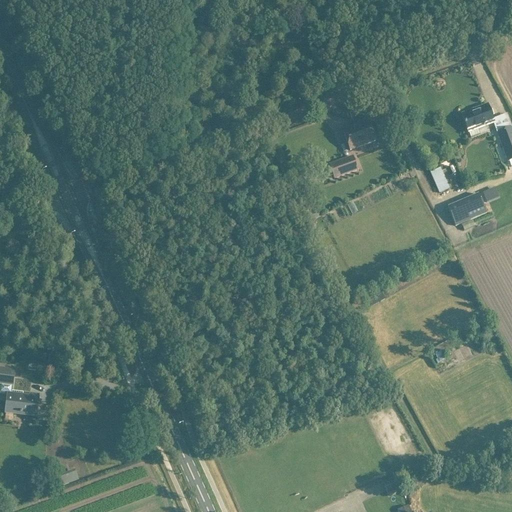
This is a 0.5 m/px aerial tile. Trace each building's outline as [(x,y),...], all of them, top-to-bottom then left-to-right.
[(463,117),(465,123),(464,124),(464,125),(465,124),(468,133),(471,139),(480,135),(478,129),(494,124),(491,116),(487,106),(476,111),(477,113),(464,118),(463,117)] [(369,123),(351,130),(350,128),(342,131),(350,151),(376,141),(369,123)] [(511,128),(496,134),(507,163),(509,162),(511,168),(511,167),(511,129),(511,128)] [(352,157),(329,166),(333,175),(334,179),(357,171),(356,167),(352,157)] [(449,190),(440,168),(430,173),(439,194),(449,190)] [(479,195),(448,208),(456,226),(487,214),(479,195)] [(28,370),(40,371),(42,360),(29,358),(28,370)] [(37,415),(38,400),(39,395),(30,393),(30,396),(23,395),(23,393),(12,392),(12,387),(13,387),(15,370),(0,368),(0,385),(1,386),(0,390),(0,393),(7,394),(4,413),(5,414),(15,415),(15,412),(20,413),(20,414),(22,414),(23,413),(37,415)] [(100,373),(106,385),(113,382),(108,370),(100,373)] [(392,474),(394,478),(383,483),(389,496),(402,490),(399,484),(404,482),(399,471),(392,474)]
